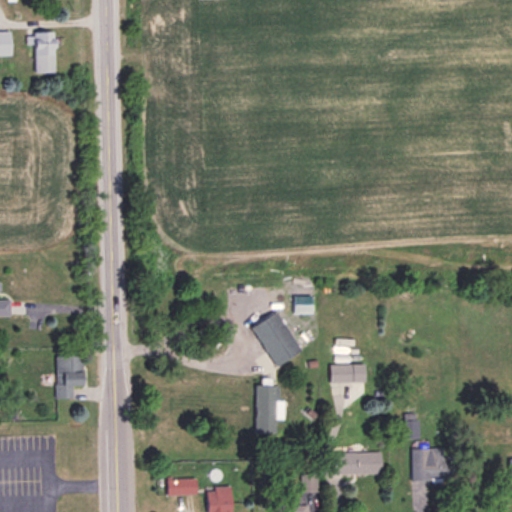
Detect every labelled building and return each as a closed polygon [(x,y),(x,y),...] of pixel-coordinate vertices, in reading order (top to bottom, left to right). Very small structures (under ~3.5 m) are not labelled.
[(44,73),(45,29),(25,29),(24,73),(44,73)] [(0,56),(10,57),(10,33),(0,32),(0,56)] [(0,317),(9,318),(9,301),(0,300),(0,317)] [(251,328),(275,312),(300,350),(276,366),(251,328)] [(328,356),(329,382),(352,381),(352,364),(347,364),(346,356),(328,356)] [(254,384),(276,385),(276,400),(282,401),(282,418),(274,418),(273,433),(253,432),(253,418),(255,417),(255,409),(253,408),(254,384)] [(400,437),(400,422),(418,421),(418,436),(400,437)] [(411,449),(441,449),(441,460),(451,460),(451,477),(430,477),(430,481),(411,481),(411,449)] [(333,453),(377,452),(377,473),(333,474),(333,453)] [(300,474),(317,474),(317,491),(300,491),(300,474)] [(166,476),(194,475),(195,493),(166,494),(166,476)] [(213,487),(229,486),(231,510),(228,510),(228,511),(206,511),(205,492),(213,492),(213,487)]
